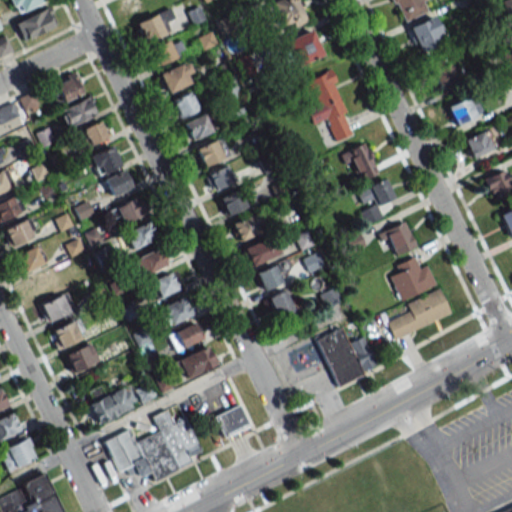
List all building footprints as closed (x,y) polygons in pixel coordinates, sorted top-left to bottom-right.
[(7,0),(14,14),(42,2),(40,0),(7,0)] [(273,0),(269,2),(282,31),(306,20),(296,0),(273,0)] [(392,0),(401,20),(428,9),(424,0),(392,0)] [(13,21),(20,39),(56,26),(49,8),(13,21)] [(163,20),(170,18),(168,12),(135,19),(139,39),(166,33),(163,20)] [(408,28),(418,55),(438,47),(428,21),(408,28)] [(295,66),(321,55),(310,30),(284,41),(295,66)] [(0,56),(11,50),(2,35),(0,36),(0,56)] [(183,53),(176,37),(149,48),(156,65),(183,53)] [(455,86),(448,57),(429,62),(436,91),(455,86)] [(195,79),(186,60),(157,74),(166,93),(195,79)] [(324,119),(333,141),(352,133),(328,70),(304,80),(313,105),(304,109),(310,125),(324,119)] [(61,102),(82,91),(72,72),(51,83),(61,102)] [(170,100),(178,119),(199,109),(190,91),(170,100)] [(18,98),(23,110),(36,105),(31,92),(18,98)] [(481,112),(472,94),(445,106),(454,124),(481,112)] [(57,110),(65,127),(96,112),(88,95),(57,110)] [(0,120),(16,118),(13,104),(0,106),(0,120)] [(181,123),(189,141),(213,131),(205,113),(181,123)] [(88,145),(107,137),(99,120),(80,128),(88,145)] [(469,157),(494,147),(487,129),(461,139),(469,157)] [(201,166),(227,155),(219,137),(193,148),(201,166)] [(345,164),(350,162),(359,180),(377,171),(362,142),(340,153),(345,164)] [(119,165),(111,146),(88,156),(96,175),(119,165)] [(232,182),(224,165),(204,174),(212,191),(232,182)] [(0,170),(0,191),(13,185),(5,168),(0,170)] [(108,197),(130,186),(122,169),(100,180),(108,197)] [(481,179),(491,200),(511,191),(502,169),(481,179)] [(359,202),(370,197),(374,206),(392,198),(383,178),(354,192),(359,202)] [(218,197),(224,215),(243,208),(238,191),(218,197)] [(0,200),(0,219),(22,209),(15,193),(0,200)] [(109,211),(118,225),(143,210),(135,195),(109,211)] [(508,236),(511,234),(511,207),(498,215),(508,236)] [(262,228),(253,211),(229,224),(239,241),(262,228)] [(9,246),(31,237),(23,220),(2,229),(9,246)] [(379,232),(392,256),(414,245),(402,220),(379,232)] [(122,233),(130,249),(155,238),(147,222),(122,233)] [(241,249),(250,266),(277,252),(268,235),(241,249)] [(15,255),(23,271),(42,262),(34,245),(15,255)] [(131,260),(140,277),(166,264),(157,247),(131,260)] [(433,284),(424,263),(415,266),(411,258),(385,270),(398,300),(433,284)] [(261,290),(280,281),(273,265),(254,273),(261,290)] [(59,284),(51,268),(26,281),(35,297),(59,284)] [(156,297),(176,289),(170,272),(150,280),(156,297)] [(339,300),(334,287),(318,294),(324,307),(339,300)] [(265,298),(277,322),(294,314),(282,289),(265,298)] [(449,315),(439,289),(404,302),(408,312),(384,321),(391,337),(449,315)] [(38,304),(45,321),(70,309),(63,293),(38,304)] [(190,314),(183,297),(156,308),(164,325),(190,314)] [(200,340),(193,323),(166,333),(173,351),(200,340)] [(75,343),(71,324),(50,328),(54,347),(75,343)] [(319,352),(314,341),(338,328),(359,373),(335,385),(319,352)] [(173,361),(181,380),(215,365),(206,346),(173,361)] [(63,355),(71,372),(87,365),(78,347),(63,355)] [(140,403),(153,396),(145,383),(133,390),(140,403)] [(134,405),(126,385),(85,403),(94,423),(134,405)] [(212,415),(220,437),(247,426),(239,405),(212,415)] [(102,440),(115,472),(125,468),(129,479),(147,472),(150,479),(201,457),(184,416),(170,422),(165,410),(150,416),(156,431),(131,441),(126,430),(102,440)] [(0,438),(20,430),(12,412),(0,417),(0,438)] [(0,449),(0,458),(5,471),(35,458),(27,438),(0,449)]
